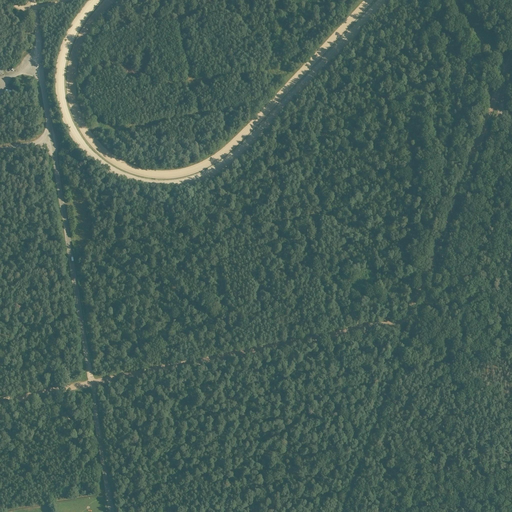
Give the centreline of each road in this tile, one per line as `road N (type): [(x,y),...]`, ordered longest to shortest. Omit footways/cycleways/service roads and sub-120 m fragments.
road 1 (unknown): [(0,402),(408,317),(511,57)]
road 2 (track): [(458,5),(432,36),(385,55),(383,78),(317,100),(307,120),(284,134),(214,211),(209,228),(226,317),(216,337),(87,361)]
road 3 (unclassified): [(51,139),(110,511)]
road 4 (track): [(500,112),(407,351),(511,351)]
road 5 (track): [(511,219),(496,265),(477,391),(435,474),(419,488),(351,485)]
road 6 (track): [(407,351),(341,511)]
road 7 (unclassified): [(33,0),(51,139)]
